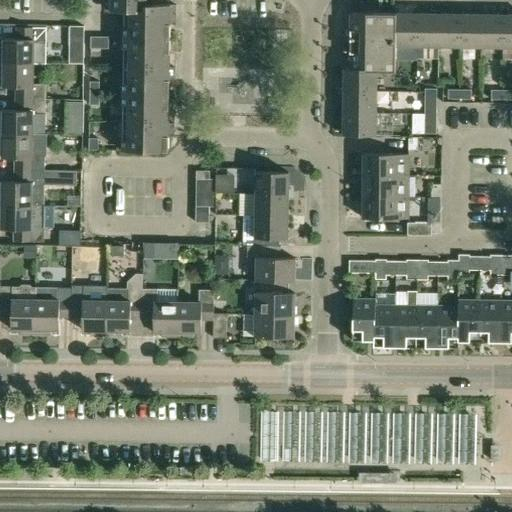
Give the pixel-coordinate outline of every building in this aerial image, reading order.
[(147,0),(112,0),(112,10),(126,11),(123,150),(169,150),(170,125),(175,125),(174,113),(170,114),(171,69),(176,69),(175,59),(171,59),(171,17),(176,16),(176,4),(147,3),(147,0)] [(351,67),(378,67),(378,71),(396,71),(396,46),(396,13),(352,12),(351,67)] [(396,13),(396,46),(418,46),(418,13),(396,13)] [(418,13),(418,46),(426,46),(439,46),(440,13),(437,13),(427,13),(418,13)] [(440,13),(439,46),(452,46),(461,46),(461,14),(452,13),(440,13)] [(461,14),(461,46),(483,47),(483,14),(461,14)] [(483,14),(483,47),(502,47),(502,14),(483,14)] [(511,14),(502,14),(502,47),(511,46),(511,14)] [(47,42),(47,27),(17,27),(17,39),(4,39),(4,47),(0,46),(0,62),(35,64),(35,43),(47,42)] [(110,36),(92,36),(92,48),(110,49),(110,36)] [(84,46),(71,46),(71,62),(84,62),(84,46)] [(17,86),(16,98),(46,99),(47,84),(34,84),(35,64),(0,62),(0,78),(4,79),(3,87),(17,86)] [(351,67),(345,67),(345,90),(378,91),(378,67),(351,67)] [(100,81),(91,81),(90,104),(100,105),(100,81)] [(426,88),(426,97),(438,97),(438,88),(426,88)] [(461,89),(460,89),(449,89),(449,99),(461,99),(461,89)] [(473,89),(461,89),(461,99),(472,99),(473,89)] [(492,99),(501,99),(501,90),(492,89),(492,99)] [(511,89),(501,90),(501,99),(511,99),(511,89)] [(378,113),(378,91),(345,90),(345,112),(378,113)] [(426,97),(426,107),(438,107),(438,97),(426,97)] [(0,133),(34,134),(34,114),(47,113),(46,99),(16,99),(16,110),(3,110),(3,118),(0,118),(0,133)] [(426,107),(426,116),(438,116),(438,107),(426,107)] [(345,134),(377,135),(378,113),(345,112),(345,134)] [(71,135),(83,135),(84,114),(72,114),(71,135)] [(426,116),(425,125),(438,125),(438,116),(426,116)] [(425,125),(425,133),(438,133),(438,125),(425,125)] [(16,169),(45,169),(46,156),(33,156),(34,134),(0,133),(0,150),(2,150),(3,158),(15,158),(16,169)] [(423,150),(423,137),(410,137),(410,150),(423,150)] [(90,138),(90,150),(111,150),(111,138),(90,138)] [(365,153),(365,174),(410,175),(410,153),(365,153)] [(45,169),(16,169),(16,181),(3,181),(3,190),(0,190),(0,204),(33,205),(45,205),(46,184),(46,169),(45,169)] [(83,189),(84,171),(69,171),(68,188),(83,189)] [(211,179),(211,171),(197,171),(197,179),(211,179)] [(290,172),(257,171),(255,194),(257,194),(290,194),(290,172)] [(410,175),(365,174),(364,196),(410,196),(410,175)] [(433,197),(442,197),(442,184),(433,184),(433,197)] [(257,194),(256,215),(289,216),(290,194),(257,194)] [(410,218),(410,196),(364,196),(364,218),(410,218)] [(442,206),(442,197),(433,197),(433,206),(442,206)] [(45,223),(54,223),(55,206),(45,205),(33,205),(0,204),(0,220),(2,220),(2,229),(15,229),(15,241),(45,241),(45,223)] [(210,206),(197,206),(197,214),(210,214),(210,206)] [(210,222),(210,214),(197,214),(197,222),(210,222)] [(289,238),(289,216),(256,215),(256,245),(280,246),(280,238),(289,238)] [(408,222),(408,235),(433,235),(433,233),(442,233),(442,220),(433,220),(432,222),(408,222)] [(256,245),(249,245),(248,257),(257,257),(257,280),(289,281),(295,281),(296,258),(282,258),(282,246),(280,246),(256,245)] [(471,271),(481,271),(481,256),(471,256),(471,254),(460,254),(459,260),(459,281),(460,281),(460,274),(471,275),(471,271)] [(491,275),(502,275),(502,254),(491,254),(491,256),(481,256),(481,271),(491,271),(491,275)] [(511,254),(502,254),(502,275),(511,275),(511,254)] [(388,275),(397,276),(397,261),(388,260),(388,259),(377,259),(376,260),(376,274),(376,273),(376,280),(388,280),(388,275)] [(407,280),(418,280),(418,259),(408,259),(407,261),(397,261),(397,276),(407,276),(407,280)] [(430,276),(439,276),(439,261),(430,261),(430,260),(418,259),(418,280),(430,280),(430,276)] [(350,273),(376,274),(376,260),(350,260),(350,273)] [(449,280),(459,281),(459,260),(449,260),(449,261),(439,261),(439,276),(449,276),(449,280)] [(257,291),(256,314),(295,315),(295,293),(289,293),(289,281),(257,280),(257,281),(260,281),(259,291),(257,291)] [(22,283),(20,287),(1,286),(1,316),(13,316),(12,329),(19,329),(19,334),(37,335),(37,329),(36,299),(37,299),(37,286),(32,286),(31,283),(22,283)] [(60,317),(72,317),(72,288),(58,287),(58,300),(37,299),(36,299),(37,329),(60,330),(60,317)] [(84,317),(84,330),(107,331),(107,301),(87,300),(87,288),(72,288),(72,317),(84,317)] [(143,288),(107,288),(107,301),(108,301),(107,331),(131,331),(131,318),(143,318),(143,288)] [(155,332),(178,332),(179,302),(159,302),(159,289),(143,288),(143,318),(155,319),(155,332)] [(203,319),(215,320),(215,290),(200,290),(200,302),(179,302),(178,332),(202,332),(203,319)] [(215,290),(215,320),(214,337),(228,337),(228,313),(215,313),(215,290)] [(418,290),(407,290),(407,305),(397,305),(396,347),(417,347),(418,305),(418,290)] [(354,340),(375,340),(375,339),(376,304),(376,299),(354,299),(354,340)] [(375,346),(396,347),(397,305),(377,305),(377,299),(376,299),(376,304),(375,339),(375,340),(375,346)] [(460,341),(480,341),(481,300),(459,300),(459,305),(460,305),(459,340),(460,340),(460,347),(460,341)] [(480,341),(501,341),(502,300),(481,300),(480,341)] [(511,300),(502,300),(501,341),(511,340),(511,300)] [(417,347),(438,347),(439,305),(418,305),(417,347)] [(459,305),(439,305),(438,347),(460,347),(460,340),(459,340),(460,305),(459,305)] [(294,338),(295,315),(256,314),(244,314),(244,336),(256,335),(256,337),(294,338)]
